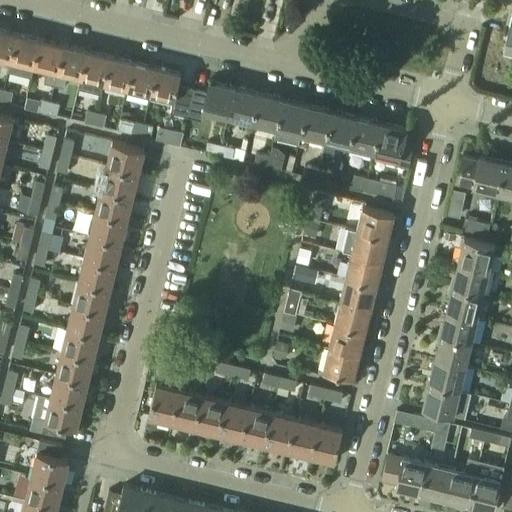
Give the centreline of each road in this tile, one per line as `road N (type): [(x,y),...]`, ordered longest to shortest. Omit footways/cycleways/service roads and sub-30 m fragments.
road 1 (residential): [(353,506),(446,107)]
road 2 (residential): [(101,443),(173,155)]
road 3 (residential): [(293,70),(8,0)]
road 4 (residential): [(353,506),(101,443)]
road 5 (residential): [(446,107),(466,31),(346,0)]
road 6 (residential): [(446,107),(293,70)]
